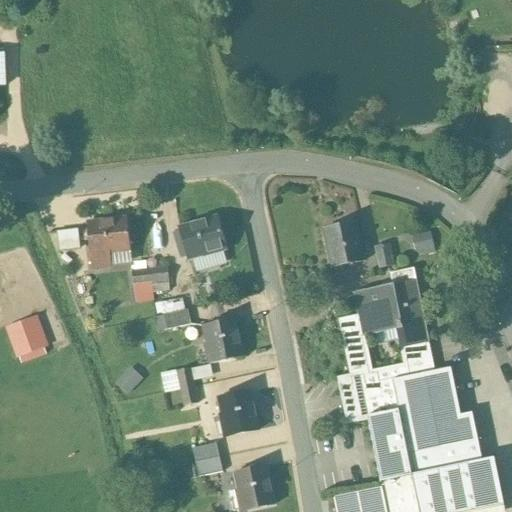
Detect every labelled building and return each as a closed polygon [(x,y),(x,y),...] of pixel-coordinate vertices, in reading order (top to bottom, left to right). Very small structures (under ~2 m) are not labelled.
[(127,219),(87,223),(91,256),(107,254),(107,256),(130,253),(127,219)] [(217,219),(180,229),(188,259),(204,255),(205,257),(226,251),(217,219)] [(355,223),(324,230),(332,269),(363,262),(355,223)] [(61,250),(81,247),(77,227),(57,231),(61,250)] [(388,244),(375,247),(380,269),(393,266),(388,244)] [(167,268),(150,270),(151,283),(169,281),(167,268)] [(150,270),(132,273),(133,286),(151,283),(150,270)] [(413,270),(390,274),(392,286),(415,281),(413,270)] [(392,286),(354,294),(358,316),(339,320),(342,336),(363,332),(372,372),(404,365),(400,349),(428,343),(415,281),(392,286)] [(188,310),(164,316),(167,330),(191,325),(188,310)] [(38,318),(7,329),(18,359),(49,348),(38,318)] [(234,320),(204,326),(207,343),(205,343),(210,365),(242,358),(234,320)] [(363,332),(342,336),(350,376),(350,378),(359,376),(358,374),(372,372),(363,332)] [(428,343),(400,349),(404,365),(406,378),(434,372),(428,343)] [(372,372),(358,374),(359,376),(368,420),(381,483),(482,462),(482,461),(472,413),(460,416),(451,369),(434,372),(406,378),(404,365),(372,372)] [(350,376),(337,379),(347,425),(368,420),(359,376),(350,378),(350,376)] [(194,387),(181,389),(185,407),(198,404),(194,387)] [(250,393),(219,399),(222,415),(220,416),(225,437),(258,430),(250,393)] [(217,444),(193,449),(196,464),(220,459),(217,444)] [(220,459),(196,464),(199,478),(223,473),(220,459)] [(482,462),(381,483),(386,511),(475,511),(504,506),(494,459),(482,461),(482,462)] [(266,467),(235,474),(239,490),(237,491),(241,511),(274,505),(266,467)] [(385,511),(381,490),(338,499),(340,511),(385,511)]
